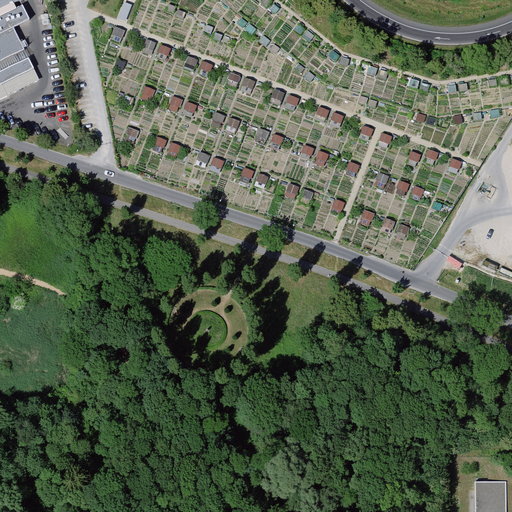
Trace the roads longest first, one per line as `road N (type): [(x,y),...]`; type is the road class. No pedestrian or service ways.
road 1 (unclassified): [(511,322),(319,243),(0,140)]
road 2 (motorway): [(511,25),(465,37),(421,34),(354,0)]
